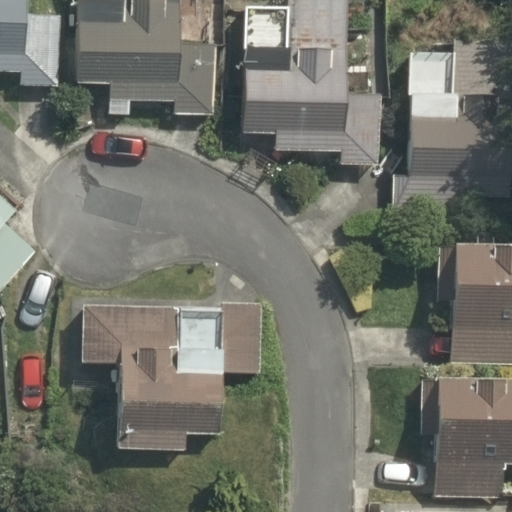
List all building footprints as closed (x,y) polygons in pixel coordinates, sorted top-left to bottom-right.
[(14,11),(13,0),(0,0),(0,81),(46,82),(48,12),(14,11)] [(59,0),(55,77),(92,79),(91,96),(206,102),(210,0),(59,0)] [(222,0),(217,103),(231,104),(230,126),(263,128),(262,145),(322,148),(329,0),(222,0)] [(440,84),(473,85),(475,33),(434,31),(433,49),(391,47),(385,171),(488,175),(491,118),(438,116),(440,84)] [(0,291),(38,252),(4,219),(21,201),(0,181),(0,291)] [(511,274),(440,273),(437,359),(507,361),(508,329),(511,328),(511,274)] [(246,303),(71,297),(69,382),(88,383),(87,413),(102,413),(101,447),(170,449),(171,431),(205,432),(207,369),(244,371),(246,303)] [(511,409),(416,406),(413,461),(397,460),(396,485),(422,486),(422,496),(425,496),(507,500),(511,499),(511,409)] [(422,496),(388,494),(387,511),(505,511),(507,500),(425,496),(422,496)]
